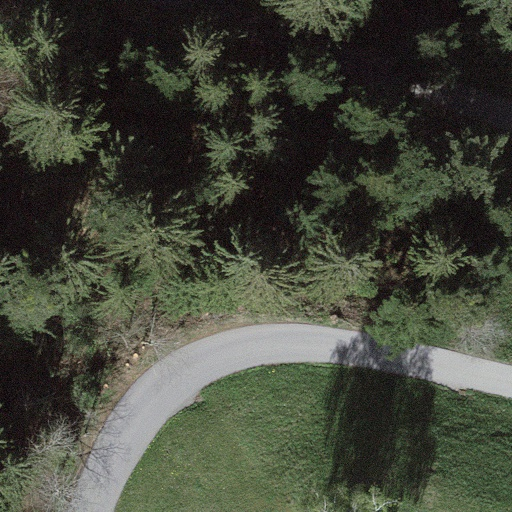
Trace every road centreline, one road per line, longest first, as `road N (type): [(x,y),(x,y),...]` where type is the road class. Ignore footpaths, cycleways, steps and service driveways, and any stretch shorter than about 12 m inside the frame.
road 1 (unclassified): [(90,511),(151,402),(204,360),(232,349),(341,345),(511,382)]
road 2 (track): [(175,0),(511,115)]
